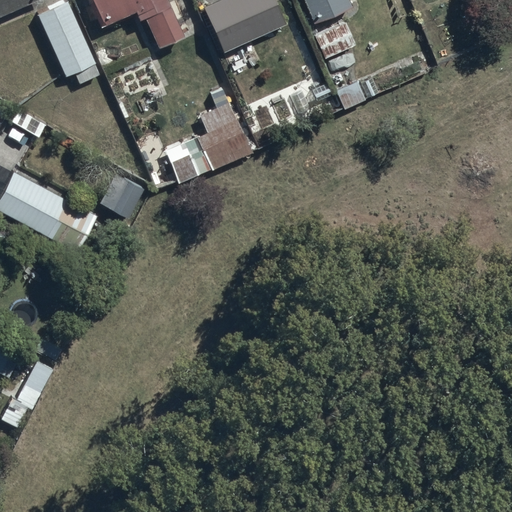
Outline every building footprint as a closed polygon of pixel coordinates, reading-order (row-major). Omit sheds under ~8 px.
[(0,0),(0,17),(40,0),(0,0)] [(75,86),(99,75),(65,0),(60,0),(44,7),(46,12),(35,17),(62,78),(70,74),(75,86)] [(82,0),(98,32),(132,16),(136,24),(142,21),(157,54),(185,42),(165,0),(82,0)] [(271,0),(221,0),(199,10),(220,55),(284,26),(271,0)] [(348,5),(346,0),(298,0),(308,22),(348,5)] [(342,22),(310,37),(322,62),(354,48),(342,22)] [(357,82),(333,91),(339,108),(363,100),(357,82)] [(250,156),(226,100),(183,118),(207,174),(250,156)] [(184,151),(163,159),(175,187),(196,177),(184,151)] [(95,220),(10,171),(0,189),(0,215),(73,257),(95,220)] [(142,190),(112,177),(95,212),(125,226),(142,190)] [(34,336),(27,349),(53,364),(61,352),(34,336)] [(51,372),(33,362),(21,387),(39,396),(51,372)]
